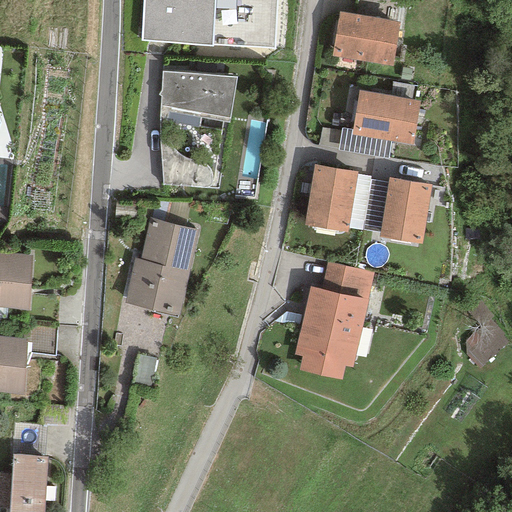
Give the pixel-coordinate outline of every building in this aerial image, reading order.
[(142,0),(140,40),(274,49),(277,0),(142,0)] [(398,25),(340,13),(331,55),(389,67),(398,25)] [(236,77),(161,72),(159,114),(161,185),(217,188),(223,117),(229,119),(236,77)] [(418,101),(359,91),(352,135),(411,144),(418,101)] [(358,173),(314,165),(303,225),(347,233),(358,173)] [(430,186),(388,179),(379,237),(421,244),(430,186)] [(199,230),(149,218),(139,260),(134,259),(123,305),(177,318),(199,230)] [(0,308),(28,311),(32,256),(0,253),(0,308)] [(328,262),(321,290),(366,301),(373,272),(328,262)] [(321,290),(309,287),(294,355),(302,357),(299,371),(341,381),(344,366),(351,367),(366,301),(321,290)] [(484,360),(509,332),(488,314),(464,342),(484,360)] [(0,392),(23,395),(27,339),(0,336),(0,392)] [(43,511),(48,457),(12,455),(8,511),(43,511)] [(0,502),(8,503),(9,467),(0,467),(0,502)]
